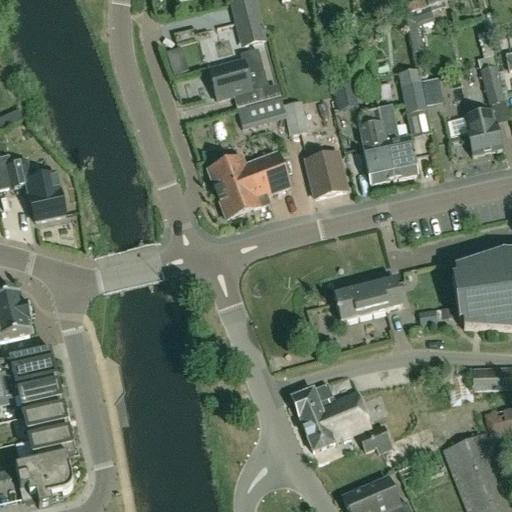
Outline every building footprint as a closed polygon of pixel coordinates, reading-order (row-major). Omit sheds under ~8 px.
[(404,23),(413,57),(424,54),(418,30),(433,25),(430,15),(445,10),(441,0),(426,0),(402,8),(406,22),(404,23)] [(253,2),(232,8),(244,52),(266,46),(253,2)] [(330,21),(317,23),(319,34),(332,32),(330,21)] [(487,112),(505,107),(496,71),(488,41),(479,44),(483,61),(476,63),(487,110),(487,112)] [(205,64),(216,105),(241,98),(244,109),(236,111),(237,112),(265,104),(280,100),(277,88),(267,90),(258,53),(239,58),(241,65),(209,74),(206,64),(205,64)] [(426,113),(426,112),(420,87),(420,86),(417,73),(397,78),(405,118),(426,113)] [(357,110),(352,81),(332,85),(337,113),(357,110)] [(420,87),(426,112),(443,108),(437,83),(420,87)] [(280,101),(236,113),(242,134),(286,122),(280,101)] [(290,142),(307,137),(301,106),(284,110),(290,142)] [(391,111),(379,114),(381,123),(394,185),(417,180),(408,143),(399,145),(391,111)] [(381,123),(379,114),(362,117),(358,122),(359,131),(356,131),(361,153),(370,191),(394,185),(381,123)] [(472,160),(501,154),(493,116),(464,122),(472,160)] [(241,162),(208,175),(224,221),(229,223),(268,208),(265,201),(289,192),(276,157),(244,169),(241,162)] [(337,157),(306,165),(315,203),(346,195),(337,157)] [(32,187),(26,165),(6,170),(11,192),(32,187)] [(34,227),(64,220),(59,194),(28,201),(34,227)] [(511,257),(504,257),(455,274),(456,282),(453,283),(459,327),(462,326),(464,334),(511,336),(511,257)] [(337,316),(340,327),(402,311),(395,284),(333,300),(336,311),(334,311),(336,316),(337,316)] [(0,347),(29,340),(18,300),(0,305),(0,347)] [(452,313),(440,314),(441,323),(453,322),(452,313)] [(436,327),(435,314),(417,316),(418,324),(411,325),(411,330),(436,327)] [(17,398),(57,389),(51,365),(41,367),(38,355),(13,361),(0,363),(0,382),(4,400),(17,397),(17,398)] [(473,404),(467,372),(444,376),(450,409),(473,404)] [(474,395),(511,393),(511,374),(473,376),(474,395)] [(393,391),(396,406),(429,400),(426,385),(393,391)] [(313,457),(335,448),(334,446),(370,432),(356,396),(334,405),(327,388),(313,394),(312,393),(291,401),(313,457)] [(57,389),(17,398),(23,421),(62,413),(57,389)] [(511,438),(511,411),(483,418),(489,444),(511,438)] [(67,436),(62,413),(23,421),(28,445),(58,439),(58,438),(67,436)] [(376,452),(378,458),(392,452),(383,431),(359,440),(365,456),(376,452)] [(73,460),(67,436),(58,438),(58,439),(28,445),(33,467),(34,469),(73,460)] [(467,511),(511,511),(511,508),(484,438),(445,453),(467,511)] [(10,459),(27,458),(26,444),(9,445),(10,459)] [(398,473),(405,492),(442,478),(435,459),(398,473)] [(34,469),(33,467),(0,474),(0,485),(16,482),(21,506),(35,502),(38,511),(62,506),(60,499),(64,498),(66,497),(68,496),(69,495),(70,493),(71,492),(72,490),(72,488),(72,486),(66,462),(73,460),(34,469)] [(409,511),(406,506),(399,509),(387,482),(343,501),(347,511),(409,511)]
